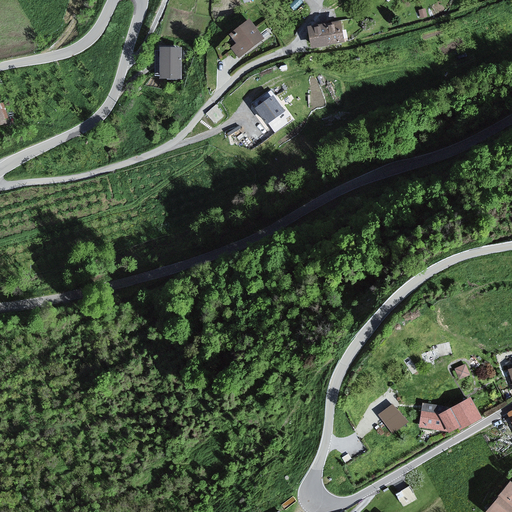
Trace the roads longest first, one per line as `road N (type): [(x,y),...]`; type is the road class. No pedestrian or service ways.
road 1 (unclassified): [(511,245),(431,270),(380,315),(336,381),(313,485),(318,501),(341,503),(511,406)]
road 2 (unclassified): [(0,307),(222,250),(344,187),(511,118)]
road 3 (unclassified): [(124,62),(100,116),(0,170)]
road 4 (unclassified): [(0,67),(78,47),(113,0)]
